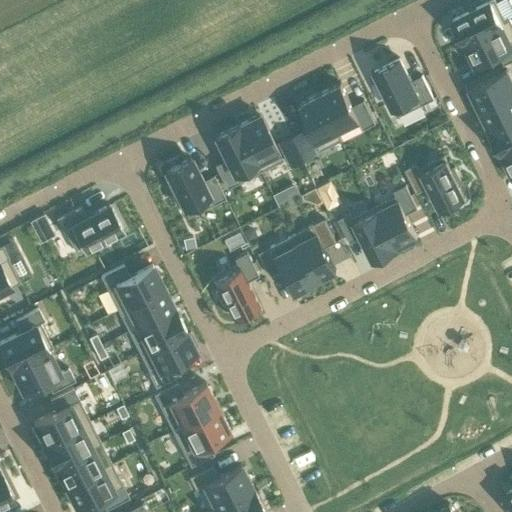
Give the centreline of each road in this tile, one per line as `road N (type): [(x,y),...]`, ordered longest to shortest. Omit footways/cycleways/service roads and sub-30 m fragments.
road 1 (residential): [(122,158),(409,14)]
road 2 (residential): [(222,353),(507,211)]
road 3 (residential): [(409,14),(507,211)]
road 4 (residential): [(222,353),(122,158)]
road 5 (residential): [(301,511),(222,353)]
road 6 (residential): [(0,220),(122,158)]
road 7 (residential): [(56,511),(0,401)]
